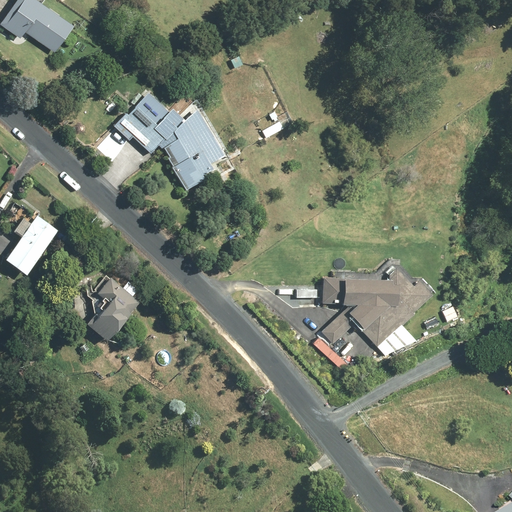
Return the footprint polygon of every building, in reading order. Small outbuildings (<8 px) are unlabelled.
[(74,26),(35,0),(23,0),(4,28),(21,39),(25,33),(55,54),(74,26)] [(239,55),(229,60),(234,69),(244,64),(239,55)] [(197,109),(186,119),(173,108),(169,112),(148,92),(127,115),(126,113),(114,125),(130,140),(133,136),(152,153),(159,144),(186,189),(205,178),(203,175),(212,170),(209,165),(225,155),(197,109)] [(274,110),(266,114),(272,124),(260,131),(265,139),(284,127),(274,110)] [(39,213),(6,258),(27,273),(60,229),(39,213)] [(355,324),(377,347),(433,295),(419,280),(413,286),(396,267),(383,279),(323,278),(322,305),(347,306),(320,331),(332,345),(355,324)] [(106,301),(88,322),(107,339),(140,302),(111,276),(97,292),(106,301)] [(456,302),(441,309),(448,321),(462,314),(456,302)] [(41,366),(28,367),(29,381),(42,381),(41,366)]
